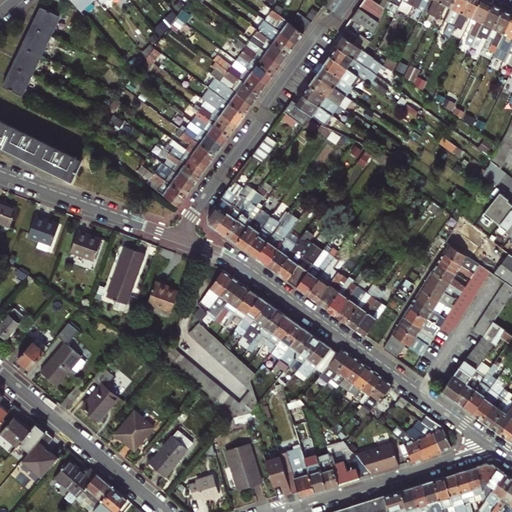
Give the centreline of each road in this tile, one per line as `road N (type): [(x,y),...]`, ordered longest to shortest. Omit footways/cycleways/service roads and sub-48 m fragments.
road 1 (residential): [(173,238),(228,258),(491,446)]
road 2 (residential): [(173,238),(347,0)]
road 3 (residential): [(283,511),(491,446)]
road 4 (residential): [(0,373),(165,511)]
road 5 (residential): [(0,174),(173,238)]
